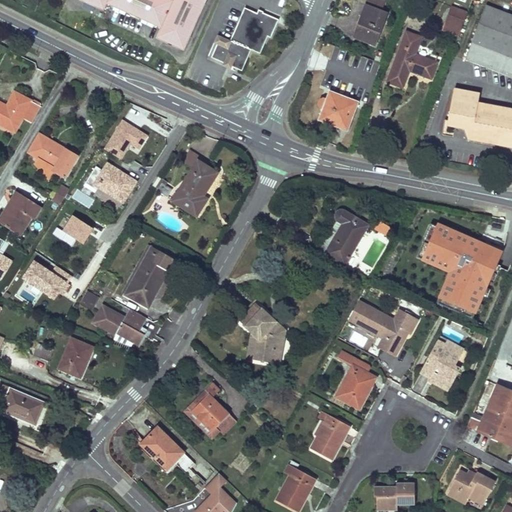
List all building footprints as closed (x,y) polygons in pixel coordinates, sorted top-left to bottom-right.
[(81,0),(99,8),(101,4),(106,6),(107,3),(161,28),(158,34),(163,36),(161,40),(179,48),(181,44),(186,46),(206,0),(173,0),(173,1),(172,0),(81,0)] [(363,25),(358,39),(375,45),(387,14),(380,11),(384,1),(381,0),(367,0),(359,24),(363,25)] [(511,16),(485,6),(466,58),(511,76),(511,16)] [(459,36),(467,13),(452,7),(443,30),(459,36)] [(262,16),(258,14),(246,9),(232,41),(252,50),(261,54),(269,36),(272,37),(279,20),(264,14),(262,16)] [(354,37),(358,39),(363,25),(359,24),(354,37)] [(414,55),(421,38),(407,32),(388,82),(402,87),(409,70),(431,78),(437,63),(414,55)] [(243,70),(252,50),(232,41),(222,37),(218,45),(213,57),(243,70)] [(376,62),(369,59),(367,65),(374,68),(376,62)] [(511,109),(478,103),(480,94),(454,89),(448,121),(445,120),(444,125),(465,129),(473,131),(471,140),(511,147),(511,109)] [(358,102),(330,91),(327,100),(324,99),(320,100),(319,104),(320,108),(323,109),(321,115),(331,119),(330,121),(339,125),(338,127),(348,131),(358,102)] [(0,102),(0,123),(15,132),(22,117),(32,122),(41,106),(14,92),(6,108),(3,106),(4,104),(0,102)] [(331,119),(321,115),(319,120),(338,127),(339,125),(330,121),(331,119)] [(122,161),(131,146),(140,152),(149,137),(122,120),(104,150),(122,161)] [(473,131),(465,129),(468,139),(471,140),(473,131)] [(38,135),(28,153),(38,159),(54,168),(52,171),(65,179),(78,156),(57,143),(55,145),(38,135)] [(182,162),(193,169),(198,161),(207,166),(209,163),(189,150),(182,162)] [(38,159),(36,164),(48,178),(52,171),(54,168),(38,159)] [(193,169),(173,201),(196,216),(207,199),(202,196),(206,189),(207,189),(218,173),(207,166),(198,161),(193,169)] [(106,165),(102,173),(95,168),(85,183),(96,190),(98,187),(123,202),(136,182),(119,171),(118,173),(106,165)] [(164,184),(159,192),(167,198),(172,189),(164,184)] [(61,204),(70,190),(61,185),(53,199),(61,204)] [(10,203),(0,218),(0,222),(8,228),(12,221),(25,229),(31,218),(34,220),(42,207),(19,193),(12,204),(10,203)] [(336,217),(336,219),(337,221),(338,221),(342,224),(329,246),(325,254),(345,266),(369,225),(345,210),(343,210),(341,210),(339,211),(337,213),(336,214),(336,217)] [(62,236),(84,248),(94,229),(72,217),(62,236)] [(12,221),(8,228),(20,236),(25,229),(12,221)] [(338,221),(337,221),(324,243),(329,246),(342,224),(338,221)] [(141,259),(144,261),(152,246),(149,245),(141,259)] [(130,286),(125,294),(148,307),(155,295),(166,276),(163,275),(166,270),(174,274),(175,275),(182,263),(152,246),(144,261),(130,286)] [(0,257),(0,286),(7,291),(9,287),(18,273),(20,270),(0,257)] [(432,258),(425,274),(429,276),(426,283),(440,289),(443,282),(483,299),(489,285),(479,281),(483,272),(452,259),(449,267),(446,265),(447,264),(432,258)] [(54,276),(69,284),(73,277),(58,269),(54,276)] [(166,270),(163,275),(166,276),(155,295),(161,298),(174,274),(166,270)] [(354,271),(350,278),(364,286),(368,279),(354,271)] [(18,273),(9,287),(23,296),(24,296),(29,299),(38,286),(18,273)] [(6,292),(20,301),(23,296),(9,287),(7,291),(6,292)] [(88,291),(82,302),(93,308),(99,297),(88,291)] [(359,301),(349,319),(382,338),(387,340),(382,349),(394,356),(404,338),(401,336),(404,331),(407,333),(410,334),(418,319),(400,309),(394,320),(359,301)] [(279,364),(285,330),(278,324),(270,322),(271,317),(256,304),(240,321),(252,332),(260,339),(256,360),(279,364)] [(143,335),(139,332),(147,318),(143,316),(143,317),(129,309),(124,318),(103,306),(94,322),(115,335),(114,339),(132,347),(134,342),(138,344),(143,335)] [(252,332),(248,358),(256,360),(260,339),(252,332)] [(72,338),(59,368),(80,377),(93,347),(72,338)] [(387,340),(382,338),(378,347),(382,349),(387,340)] [(438,341),(421,372),(430,377),(432,375),(450,386),(451,386),(460,369),(455,366),(464,349),(447,341),(445,345),(438,341)] [(39,343),(34,355),(49,361),(53,349),(39,343)] [(353,366),(337,396),(359,409),(369,390),(366,388),(369,383),(372,385),(376,378),(367,373),(370,367),(369,365),(342,351),(338,358),(353,366)] [(430,377),(429,379),(448,390),(450,386),(432,375),(430,377)] [(219,431),(216,428),(212,432),(192,411),(209,393),(213,397),(220,390),(213,383),(185,411),(212,438),(219,431)] [(3,385),(0,390),(9,394),(11,389),(3,385)] [(511,391),(497,385),(478,431),(511,445),(511,391)] [(0,403),(4,405),(2,410),(36,425),(45,403),(11,389),(9,394),(0,390),(0,391),(0,403)] [(209,393),(192,411),(212,432),(216,428),(230,414),(213,397),(209,393)] [(323,411),(319,418),(324,421),(326,422),(330,415),(323,411)] [(318,436),(311,449),(332,460),(340,444),(338,442),(344,432),(346,434),(350,426),(330,415),(326,422),(324,421),(316,435),(318,436)] [(157,456),(155,458),(165,468),(173,460),(175,462),(175,461),(187,473),(195,464),(158,428),(143,443),(157,456)] [(285,472),(291,475),(295,468),(289,464),(285,472)] [(295,468),(291,475),(277,501),(298,511),(305,499),(303,497),(306,492),(308,493),(316,479),(295,468)] [(483,505),(495,483),(476,473),(475,475),(473,478),(467,475),(459,470),(448,490),(449,491),(467,500),(469,497),(483,505)] [(232,511),(237,504),(220,488),(227,480),(219,473),(205,487),(212,494),(195,511),(232,511)] [(374,487),(374,497),(376,497),(377,507),(397,507),(397,505),(415,504),(415,483),(396,483),(396,487),(396,488),(393,488),(391,487),(374,487)] [(449,491),(447,494),(465,503),(467,500),(449,491)]
